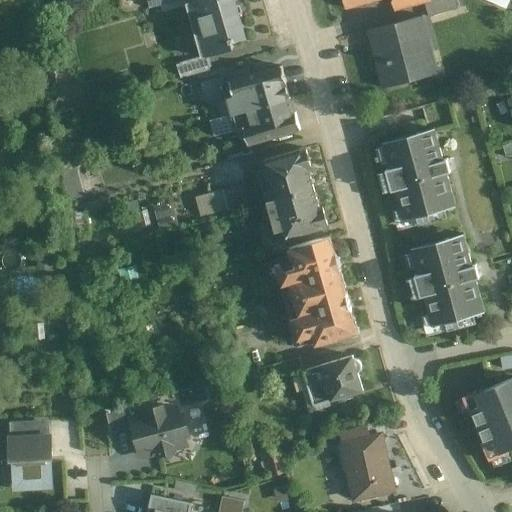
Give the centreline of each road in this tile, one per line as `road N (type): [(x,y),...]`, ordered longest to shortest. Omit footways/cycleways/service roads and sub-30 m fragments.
road 1 (residential): [(394,349),(293,0)]
road 2 (residential): [(473,511),(427,440),(394,349)]
